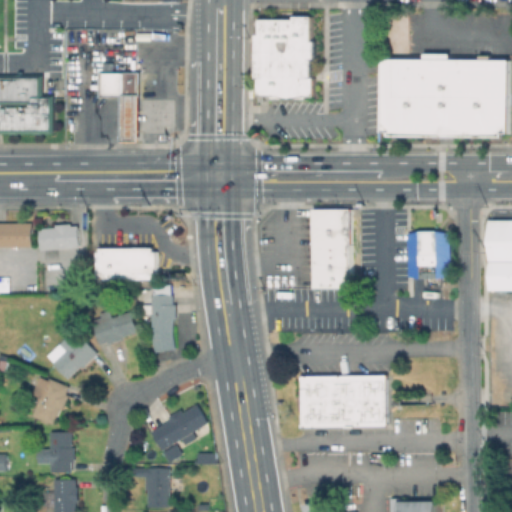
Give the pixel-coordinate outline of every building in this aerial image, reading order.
[(314,15),(313,40),(317,40),(317,57),(314,57),(313,77),(316,77),(316,95),(310,95),(310,98),(274,98),(274,94),(261,94),(261,76),(258,76),(258,33),(261,33),(261,25),(258,25),(258,18),(296,19),(295,15),(314,15)] [(477,57),(477,59),(511,60),(511,136),(384,136),(385,59),(432,59),(432,57),(477,57)] [(120,95),(98,95),(98,71),(138,71),(138,95),(120,95)] [(56,95),(56,134),(5,134),(5,122),(0,122),(0,75),(46,75),(46,95),(56,95)] [(120,95),(138,95),(138,140),(121,140),(120,95)] [(353,208),(353,286),(316,287),(315,208),(353,208)] [(511,288),(491,288),(491,219),(511,219),(511,288)] [(0,245),(0,222),(34,222),(33,245),(0,245)] [(43,249),(42,229),(82,227),(83,248),(43,249)] [(452,251),(452,274),(410,274),(409,232),(452,231),(452,251)] [(154,246),(155,250),(158,250),(159,277),(99,279),(99,251),(101,251),(101,247),(154,246)] [(178,348),(157,352),(149,301),(175,296),(180,330),(176,331),(178,348)] [(112,311),(114,316),(132,309),(139,329),(124,334),(125,337),(110,342),(110,340),(103,342),(94,319),(103,316),(102,312),(112,309),(112,311)] [(74,337),(76,340),(83,334),(99,351),(70,377),(49,354),(71,334),(74,337)] [(5,369),(0,367),(0,356),(8,359),(5,369)] [(388,373),(388,426),(303,427),(302,375),(388,373)] [(70,394),(64,408),(60,407),(55,422),(35,414),(50,376),(69,384),(66,392),(70,394)] [(197,438),(188,444),(185,439),(166,450),(155,432),(199,405),(210,424),(195,433),(197,438)] [(73,433),(73,445),(76,445),(76,459),(73,460),(73,469),(53,470),(53,460),(42,460),(42,448),(52,448),(52,429),(73,429),(73,433)] [(216,463),(200,463),(200,453),(216,454),(216,463)] [(0,454),(10,454),(10,471),(0,471),(0,454)] [(171,487),(171,505),(150,504),(150,488),(147,488),(147,466),(171,466),(171,487)] [(77,484),(79,484),(80,501),(77,501),(77,511),(56,511),(56,505),(45,505),(45,491),(55,491),(55,478),(77,478),(77,484)] [(305,511),(304,504),(332,500),(333,511),(305,511)] [(397,511),(397,500),(435,500),(435,511),(397,511)]
